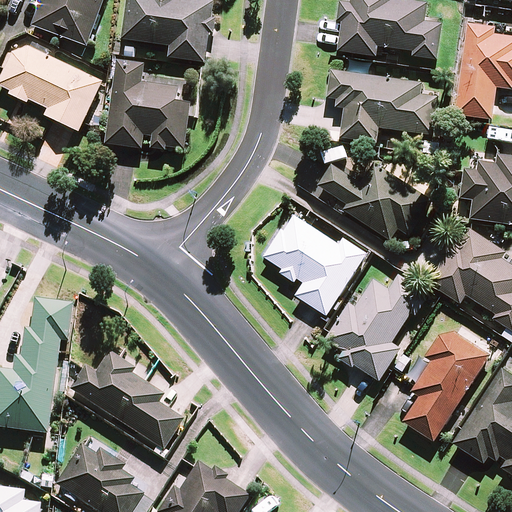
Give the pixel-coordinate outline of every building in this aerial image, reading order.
[(46,0),(37,27),(91,47),(108,0),(46,0)] [(131,0),(126,40),(173,47),(171,58),(208,64),(212,34),(217,35),(219,20),(214,19),(217,2),(203,0),(131,0)] [(353,0),(353,2),(342,1),(339,21),(344,21),(339,51),(379,57),(380,46),(415,51),(414,56),(439,60),(444,23),(427,21),(430,3),(412,0),(353,0)] [(498,26),(470,23),(458,113),(495,118),(499,87),(511,88),(511,35),(497,33),(498,26)] [(34,52),(18,58),(3,90),(16,96),(14,100),(33,109),(34,105),(53,114),(50,121),(55,124),(84,137),(108,87),(34,52)] [(148,65),(121,61),(109,145),(147,150),(148,136),(157,137),(155,149),(171,152),(171,148),(189,151),(194,117),(196,104),(194,104),(179,102),(181,88),(146,83),(148,65)] [(424,82),(333,70),(329,98),(339,99),(338,107),(346,108),(342,138),(379,143),(381,128),(436,135),(441,97),(423,94),(424,82)] [(511,155),(500,154),(498,163),(481,161),(479,170),(466,168),(466,172),(462,198),(475,200),(472,219),(511,224),(511,155)] [(362,183),(333,165),(319,186),(348,204),(345,210),(393,241),(401,229),(412,236),(435,201),(376,163),(362,183)] [(265,257),(284,269),(281,273),(296,283),(299,279),(305,284),(297,296),(329,316),(370,253),(346,238),(341,245),(296,215),(286,231),(283,229),(265,257)] [(508,252),(471,228),(461,244),(452,238),(441,255),(445,258),(429,283),(463,304),(468,296),(498,315),(495,319),(511,330),(511,264),(504,259),(508,252)] [(432,295),(401,274),(391,289),(376,279),(357,306),(351,302),(326,339),(345,351),(340,359),(355,368),(357,365),(381,382),(389,369),(403,349),(394,343),(414,313),(417,316),(432,295)] [(458,311),(442,301),(433,315),(449,325),(458,311)] [(77,307),(37,302),(33,333),(27,332),(23,359),(17,359),(15,374),(0,371),(0,430),(51,437),(62,355),(63,344),(72,345),(77,307)] [(493,355),(456,331),(441,335),(427,357),(433,361),(416,387),(413,392),(421,397),(405,422),(436,442),(493,355)] [(138,371),(112,355),(99,375),(88,368),(72,393),(167,454),(187,423),(161,406),(167,398),(134,376),(138,371)] [(511,373),(504,368),(464,430),(455,443),(487,464),(491,457),(499,462),(502,457),(508,460),(503,468),(511,473),(511,373)] [(96,511),(137,511),(147,499),(147,498),(133,488),(137,482),(125,474),(128,468),(103,452),(99,458),(84,448),(58,487),(96,511)] [(182,494),(176,490),(161,511),(244,511),(253,500),(228,483),(231,479),(217,470),(215,475),(201,465),(182,494)] [(0,511),(42,511),(44,507),(26,504),(27,494),(0,490),(0,511)] [(147,499),(137,511),(151,511),(156,505),(147,499)]
